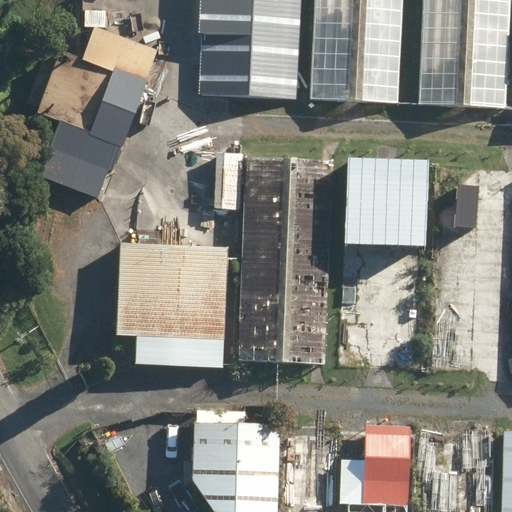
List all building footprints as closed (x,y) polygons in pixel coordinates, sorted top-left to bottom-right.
[(207,0),(203,99),(292,104),(297,0),(207,0)] [(313,0),(310,103),(398,107),(402,0),(313,0)] [(424,0),(420,110),(507,113),(511,0),(424,0)] [(40,182),(99,203),(109,175),(113,176),(121,153),(123,154),(147,88),(146,87),(157,56),(95,32),(83,65),(59,57),(57,62),(47,58),(34,93),(44,97),(36,121),(59,129),(40,182)] [(214,211),(241,212),(243,158),(216,158),(214,211)] [(348,245),(425,248),(429,161),(351,158),(348,245)] [(239,366),(325,369),(333,165),(247,161),(239,366)] [(475,229),(479,186),(458,184),(454,227),(475,229)] [(136,369),(222,373),(227,254),(120,250),(116,342),(137,342),(136,369)] [(277,511),(280,431),(245,429),(245,417),(198,415),(198,428),(194,428),(192,488),(208,511),(277,511)] [(281,428),(278,511),(334,511),(336,430),(281,428)] [(502,511),(505,432),(412,429),(409,511),(502,511)] [(363,507),(407,508),(410,442),(366,439),(363,507)]
